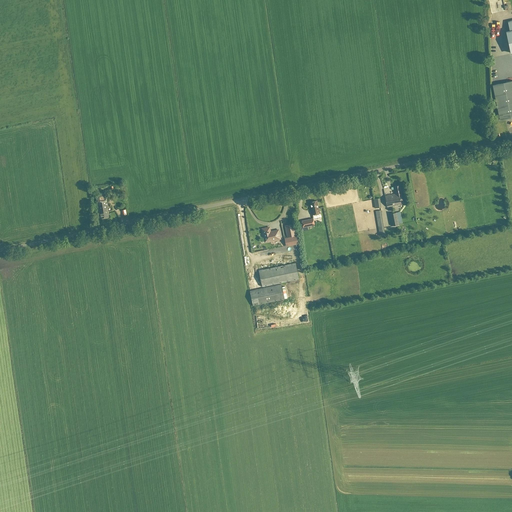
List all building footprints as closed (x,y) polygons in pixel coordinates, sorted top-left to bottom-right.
[(511,117),(511,81),(493,85),(500,120),(511,117)] [(395,194),(385,196),(387,207),(403,204),(400,189),(401,189),(400,185),(393,187),(395,194)] [(96,197),(97,202),(100,219),(108,218),(107,211),(108,211),(106,200),(105,195),(96,197)] [(310,202),(312,210),(311,210),(312,215),(320,213),(319,208),(318,208),(317,201),(310,202)] [(376,211),(380,236),(385,235),(384,232),(381,210),(376,211)] [(399,224),(396,213),(389,214),(392,226),(399,224)] [(313,219),(302,221),(303,228),(314,225),(313,219)] [(286,227),(288,238),(295,236),(293,226),(286,227)] [(270,232),(269,228),(262,229),(265,241),(269,240),(269,241),(280,239),(278,230),(270,232)] [(298,244),(296,236),(285,238),(287,246),(298,244)] [(262,287),(299,279),(295,261),(263,268),(262,266),(257,267),(262,287)] [(281,285),(250,291),(253,306),(284,299),(281,285)]
